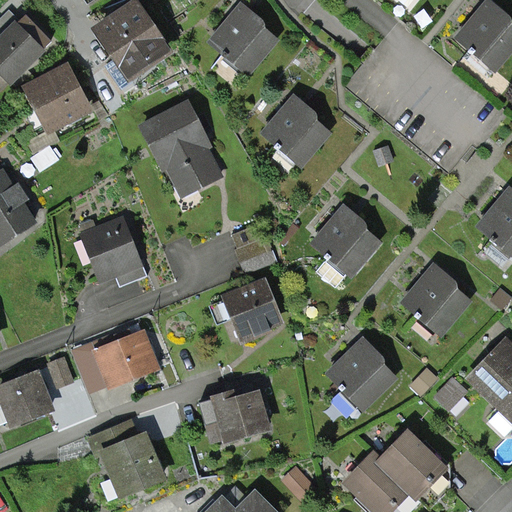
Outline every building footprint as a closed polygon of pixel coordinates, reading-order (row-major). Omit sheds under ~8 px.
[(137,0),(132,0),(90,29),(129,84),(174,53),(137,0)] [(490,0),(486,0),(455,38),(497,73),(511,55),(511,18),(510,16),(490,0)] [(239,2),(206,42),(249,77),(279,41),(264,28),(264,23),(262,20),(239,2)] [(15,20),(0,35),(0,76),(10,87),(46,51),(15,20)] [(68,62),(21,86),(48,136),(94,112),(68,62)] [(292,94),(259,134),(302,169),(332,133),(317,119),(317,115),(315,112),(292,94)] [(188,100),(137,126),(162,174),(166,172),(180,199),(224,178),(209,149),(212,147),(188,100)] [(3,169),(0,170),(0,246),(38,223),(3,169)] [(511,189),(508,186),(475,227),(511,256),(511,189)] [(342,204),(309,244),(351,279),(382,243),(366,230),(367,225),(365,222),(342,204)] [(124,216),(79,234),(99,285),(143,268),(124,216)] [(433,262),(400,303),(442,337),(473,301),(457,288),(457,284),(455,280),(433,262)] [(265,278),(220,295),(239,342),(284,324),(265,278)] [(145,329),(92,350),(108,391),(161,370),(145,329)] [(362,337),(325,374),(364,413),(398,380),(384,365),(385,361),(383,357),(362,337)] [(511,342),(506,337),(465,379),(511,423),(511,342)] [(64,363),(46,370),(55,391),(73,383),(64,363)] [(39,370),(0,384),(0,405),(9,429),(56,411),(39,370)] [(234,390),(209,396),(223,445),(272,432),(260,390),(236,397),(234,390)] [(95,460),(100,457),(119,501),(167,480),(146,432),(139,435),(132,419),(86,439),(95,460)] [(373,451),(341,484),(370,511),(393,511),(408,496),(416,503),(450,469),(408,429),(380,457),(373,451)] [(236,509),(222,495),(204,511),(277,511),(255,490),(236,509)]
